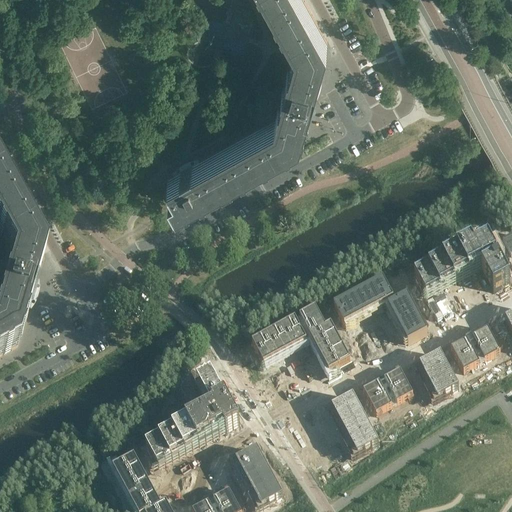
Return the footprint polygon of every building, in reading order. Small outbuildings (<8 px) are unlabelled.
[(270,0),(296,46),(295,48),(293,54),(292,59),(275,118),(183,168),(167,177),(174,189),(169,192),(177,206),(300,138),(314,89),(321,66),(322,62),(327,43),(303,0),(270,0)] [(0,357),(17,348),(26,316),(30,304),(32,304),(36,292),(33,291),(39,273),(45,253),(0,172),(0,232),(13,256),(12,259),(12,258),(10,265),(9,269),(0,301),(0,357)] [(471,247),(414,278),(426,299),(480,270),(494,294),(510,285),(488,244),(474,252),(471,247)] [(384,284),(335,310),(345,330),(394,303),(384,284)] [(409,301),(390,312),(409,347),(428,336),(409,301)] [(316,313),(300,322),(330,377),(351,365),(332,329),(326,332),(316,313)] [(511,319),(502,325),(511,343),(511,319)] [(296,324),(253,347),(264,369),(307,346),(296,324)] [(489,331),(452,351),(465,375),(502,355),(489,331)] [(441,357),(416,371),(435,405),(460,392),(441,357)] [(401,374),(364,394),(377,418),(414,398),(401,374)] [(213,412),(146,448),(158,469),(225,433),(227,437),(241,429),(211,375),(197,382),(213,412)] [(354,400),(329,413),(354,461),(379,447),(354,400)] [(324,420),(309,429),(321,452),(337,444),(324,420)] [(258,452),(233,466),(257,511),(260,511),(283,500),(258,452)] [(134,460),(113,471),(129,501),(135,511),(169,511),(166,506),(161,509),(134,460)] [(239,511),(230,494),(196,511),(239,511)]
